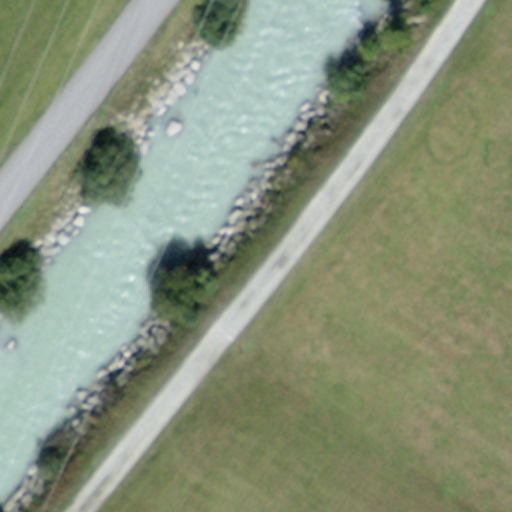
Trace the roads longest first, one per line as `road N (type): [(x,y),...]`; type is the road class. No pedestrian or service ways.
road 1 (track): [(75,511),(467,0)]
road 2 (unclassified): [(152,0),(0,195)]
